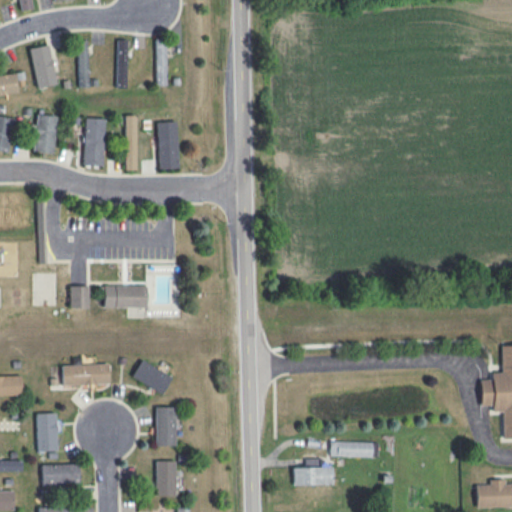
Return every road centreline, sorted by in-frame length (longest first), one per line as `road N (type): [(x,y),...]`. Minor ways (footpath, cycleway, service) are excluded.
road 1 (tertiary): [(239,0),(252,511)]
road 2 (residential): [(0,179),(242,196)]
road 3 (residential): [(145,3),(110,21),(0,42)]
